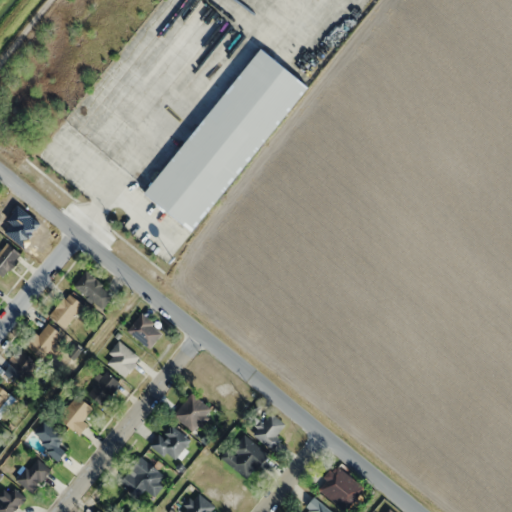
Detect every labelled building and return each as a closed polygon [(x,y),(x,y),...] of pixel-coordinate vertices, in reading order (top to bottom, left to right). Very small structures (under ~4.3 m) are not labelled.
[(307,84),(257,46),(146,196),(197,234),(307,84)] [(21,253),(6,242),(0,250),(0,272),(4,276),(21,253)] [(114,294),(86,270),(73,285),(102,309),(114,294)] [(65,327),(84,304),(69,292),(50,315),(65,327)] [(163,330),(142,313),(128,329),(149,347),(163,330)] [(40,358),(62,337),(47,322),(26,343),(40,358)] [(140,356),(119,341),(104,362),(125,377),(140,356)] [(5,363),(18,381),(36,369),(24,351),(5,363)] [(119,383),(106,371),(88,393),(101,404),(119,383)] [(0,415),(14,400),(0,386),(0,415)] [(212,409),(190,393),(173,416),(195,432),(212,409)] [(83,419),(92,408),(77,395),(58,416),(79,435),(88,424),(83,419)] [(252,432),(272,450),(281,440),(276,435),(285,425),(271,412),(252,432)] [(60,459),(67,452),(58,444),(64,438),(44,420),(32,434),(60,459)] [(150,445),(172,463),(190,440),(169,422),(150,445)] [(268,454),(243,432),(221,457),(247,479),(268,454)] [(168,479),(141,456),(120,482),(147,504),(168,479)] [(16,480),(32,493),(51,470),(35,457),(16,480)] [(317,487),(345,511),(364,488),(336,464),(317,487)] [(0,495),(0,511),(15,511),(26,498),(9,484),(0,495)] [(180,511),(210,511),(215,507),(200,492),(180,511)] [(335,511),(310,498),(303,511),(335,511)]
